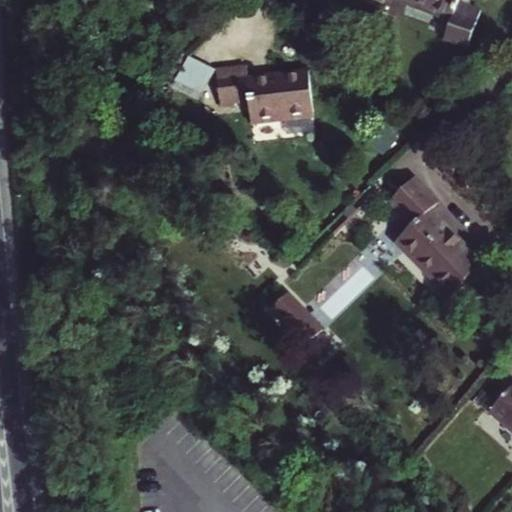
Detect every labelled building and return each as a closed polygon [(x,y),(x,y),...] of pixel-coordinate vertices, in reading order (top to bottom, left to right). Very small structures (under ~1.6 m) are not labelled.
[(397,0),(455,20),(461,0),(397,0)] [(185,56),(175,81),(204,93),(214,68),(185,56)] [(253,104),(254,124),(315,119),(311,72),(251,78),(250,67),(220,69),(223,106),(253,104)] [(414,180),(392,202),(414,224),(396,241),(451,298),(484,265),(430,212),(438,204),(414,180)] [(511,390),(491,415),(511,433),(511,390)]
